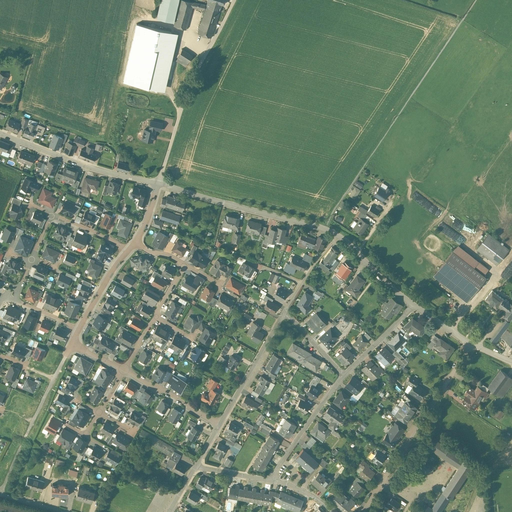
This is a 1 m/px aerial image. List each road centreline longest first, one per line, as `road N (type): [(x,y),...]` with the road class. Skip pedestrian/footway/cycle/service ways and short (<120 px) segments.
road 1 (residential): [(356,253),(329,230),(157,183)]
road 2 (unclassified): [(234,0),(185,97),(157,183)]
road 3 (residential): [(363,511),(471,344)]
road 4 (residential): [(157,183),(85,166),(0,132)]
road 5 (residential): [(284,311),(219,424)]
road 6 (residential): [(270,481),(343,376)]
